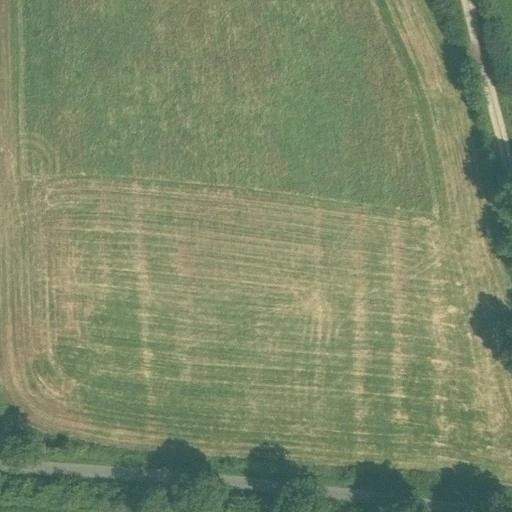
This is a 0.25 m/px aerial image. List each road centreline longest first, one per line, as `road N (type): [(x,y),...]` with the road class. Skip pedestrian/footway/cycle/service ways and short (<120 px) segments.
road 1 (unclassified): [(473,511),(126,468),(0,462)]
road 2 (track): [(511,171),(470,0)]
